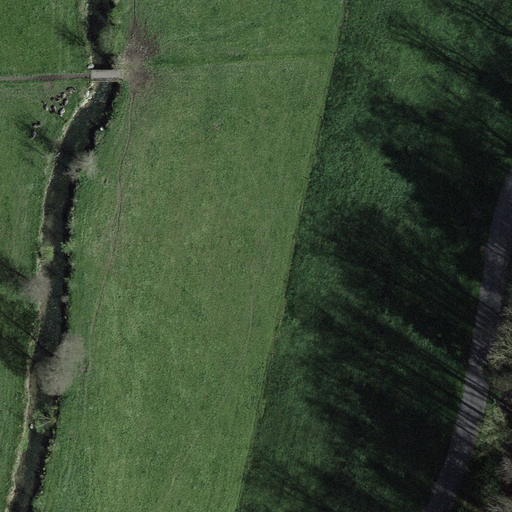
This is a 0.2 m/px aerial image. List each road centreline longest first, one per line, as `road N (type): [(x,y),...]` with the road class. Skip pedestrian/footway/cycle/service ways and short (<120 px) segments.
road 1 (unclassified): [(439,511),(467,433),(511,195)]
road 2 (track): [(123,74),(0,79)]
